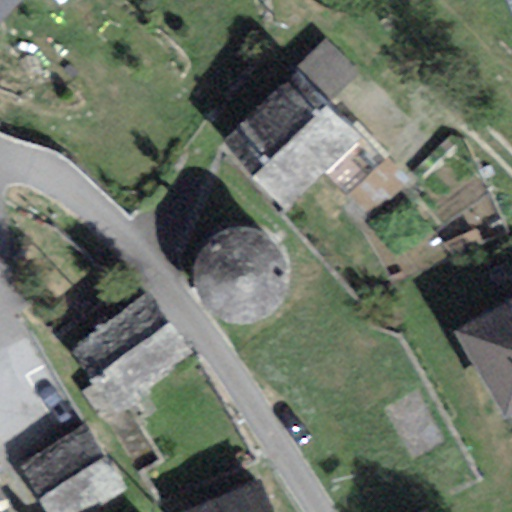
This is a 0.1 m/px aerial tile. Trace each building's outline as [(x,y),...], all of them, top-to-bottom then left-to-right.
[(0,0),(0,19),(17,0),(0,0)] [(331,102),(360,74),(327,40),(298,67),(331,102)] [(284,211),(360,140),(298,73),(221,144),(284,211)] [(269,239),(255,233),(238,231),(234,231),(219,236),(214,239),(207,246),(200,255),(197,260),(194,277),(197,296),(199,299),(212,315),(228,323),(231,324),(248,325),(267,318),(280,306),(282,301),(286,294),(289,281),(288,274),(285,260),(283,256),(273,243),(269,239)] [(189,353),(146,295),(71,351),(114,408),(189,353)] [(511,412),(511,299),(457,332),(507,415),(511,412)] [(82,511),(120,488),(82,428),(19,468),(47,511),(82,511)] [(272,511),(259,481),(186,511),(272,511)]
